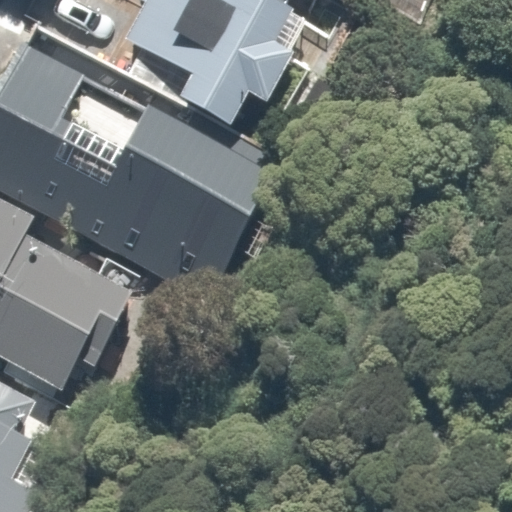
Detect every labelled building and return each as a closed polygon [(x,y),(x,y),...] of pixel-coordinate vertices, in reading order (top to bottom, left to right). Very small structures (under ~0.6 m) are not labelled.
[(256,0),(136,0),(115,43),(184,79),(171,104),(225,132),(241,102),(262,112),(304,32),(254,6),(256,0)] [(408,0),(303,0),(386,43),(408,0)] [(239,162),(16,49),(0,79),(0,196),(176,286),(239,162)] [(0,211),(0,375),(60,408),(117,301),(22,251),(34,229),(0,211)] [(0,507),(49,414),(0,388),(0,507)]
